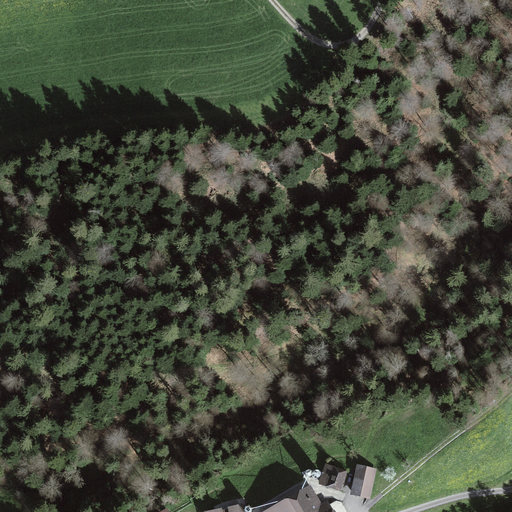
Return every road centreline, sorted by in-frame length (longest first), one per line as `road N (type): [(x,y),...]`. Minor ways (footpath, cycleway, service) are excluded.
road 1 (track): [(356,511),(348,497),(370,430),(429,345),(428,320),(416,308),(251,361),(122,385),(0,372)]
road 2 (track): [(359,511),(511,386)]
road 3 (track): [(272,0),(297,26),(337,46),(362,39),(388,0)]
